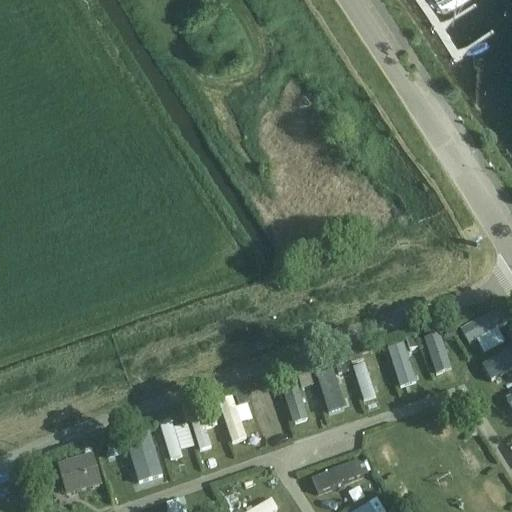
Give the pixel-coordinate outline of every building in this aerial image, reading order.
[(468,336),(475,348),(505,332),(498,318),(468,336)] [(442,377),(456,372),(445,340),(431,344),(442,377)] [(398,348),(387,352),(389,358),(400,354),(398,348)] [(511,354),(489,367),(497,379),(511,370),(511,354)] [(403,392),(417,387),(407,355),(392,359),(403,392)] [(360,357),(349,360),(351,367),(362,364),(360,357)] [(366,404),(379,400),(369,367),(355,371),(366,404)] [(308,377),(298,381),(301,392),(312,388),(308,377)] [(329,417),(346,413),(336,378),(318,383),(329,417)] [(297,429),(311,424),(300,392),(286,396),(297,429)] [(244,395),(234,398),(239,410),(248,407),(244,395)] [(264,439),(278,435),(267,402),(253,406),(264,439)] [(196,410),(185,414),(188,421),(199,417),(196,410)] [(237,449),(250,444),(240,412),(225,416),(237,449)] [(199,456),(213,451),(202,419),(188,423),(199,456)] [(173,463),(187,458),(176,426),(162,429),(173,463)] [(145,478),(159,473),(148,441),(134,444),(145,478)] [(113,446),(103,449),(108,462),(118,458),(113,446)] [(92,456),(57,467),(67,498),(102,487),(92,456)] [(0,481),(20,479),(19,467),(0,468),(0,481)] [(241,505),(244,511),(260,511),(283,502),(277,490),(241,505)]
